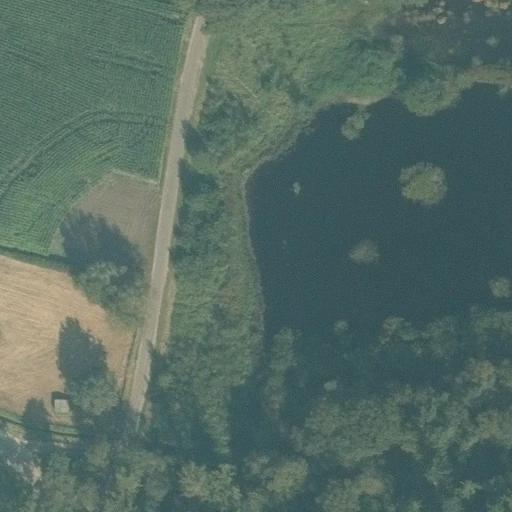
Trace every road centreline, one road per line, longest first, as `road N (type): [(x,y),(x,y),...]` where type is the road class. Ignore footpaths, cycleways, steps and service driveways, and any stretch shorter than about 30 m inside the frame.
road 1 (residential): [(120,458),(207,0)]
road 2 (residential): [(120,458),(0,441)]
